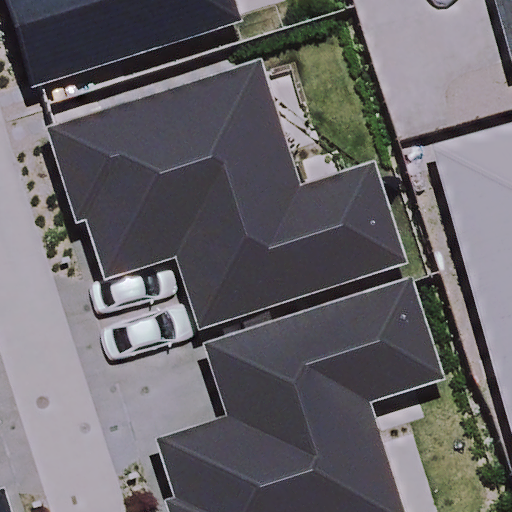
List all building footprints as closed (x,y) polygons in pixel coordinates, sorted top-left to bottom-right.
[(12,0),(34,70),(220,17),(214,0),(12,0)] [(511,0),(478,0),(502,84),(511,80),(511,0)] [(247,80),(64,139),(104,262),(175,240),(201,318),(388,257),(362,176),(287,201),(247,80)] [(511,511),(511,137),(415,164),(511,511)] [(400,290),(213,348),(235,422),(163,444),(183,511),(392,511),(354,395),(427,372),(400,290)]
